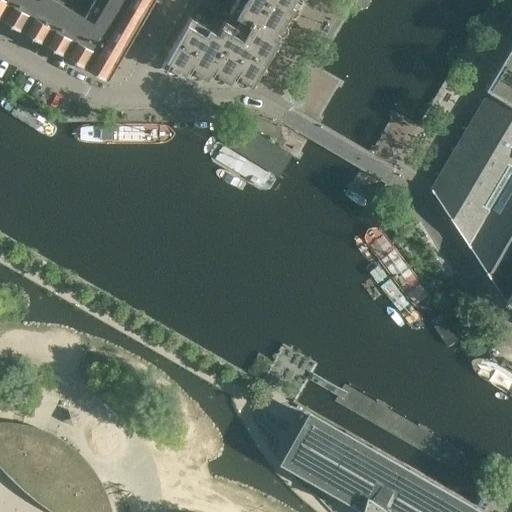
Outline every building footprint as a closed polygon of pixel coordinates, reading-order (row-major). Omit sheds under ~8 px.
[(113,0),(143,17),(152,0),(0,0),(0,16),(106,77),(107,77),(137,26),(94,1),(86,15),(59,0),(113,0)] [(264,65),(279,39),(276,37),(287,20),(252,0),(236,0),(217,33),(190,17),(163,63),(184,75),(188,68),(207,79),(211,71),(229,82),(234,75),(252,86),(260,71),(262,72),(263,72),(264,71),(265,71),(265,70),(266,69),(266,68),(265,67),(265,66),(264,65)] [(252,0),(287,20),(298,0),(252,0)] [(506,301),(511,291),(511,107),(488,93),(431,190),(433,193),(434,192),(468,244),(467,244),(469,247),(470,247),(503,297),(503,298),(505,301),(506,301)] [(0,107),(0,108),(1,109),(27,127),(49,139),(50,139),(52,139),(53,139),(54,138),(55,137),(56,136),(57,135),(58,134),(58,132),(58,131),(58,130),(57,128),(57,127),(34,112),(8,99),(6,99),(5,99),(4,99),(3,99),(1,100),(1,101),(0,101),(0,107)] [(83,117),(87,111),(79,107),(76,113),(83,117)] [(226,142),(281,174),(292,154),(238,122),(226,142)] [(77,142),(79,142),(88,143),(97,145),(106,145),(115,146),(123,146),(132,146),(141,146),(150,146),(159,145),(161,145),(164,144),(166,143),(168,142),(170,141),(172,139),(173,137),(174,135),(173,134),(172,132),(171,130),(169,129),(167,128),(165,127),(163,126),(161,126),(159,126),(132,125),(119,125),(105,125),(78,126),(77,126),(75,126),(74,127),(73,128),(71,129),(71,131),(70,132),(70,134),(70,135),(70,137),(71,138),(72,139),(73,140),(74,141),(76,142),(77,142)] [(390,240),(391,241),(431,306),(433,308),(434,309),(436,311),(438,312),(439,313),(442,313),(444,314),(446,314),(448,314),(449,312),(450,310),(450,308),(450,306),(450,304),(450,302),(450,300),(449,298),(408,231),(407,230),(406,229),(404,228),(402,228),(401,227),(399,228),(397,228),(396,228),(394,229),(393,230),(392,232),(391,233),(390,235),(390,236),(390,238),(390,240)] [(392,275),(393,277),(432,335),(433,336),(434,337),(436,337),(437,337),(438,337),(440,336),(441,336),(442,335),(443,334),(444,332),(444,331),(444,329),(444,328),(405,268),(405,267),(403,266),(402,265),(401,264),(399,264),(398,264),(396,264),(395,265),(394,266),(393,267),(392,268),(391,270),(391,271),(391,273),(391,274),(392,275)] [(483,374),(485,375),(511,390),(511,375),(493,363),(491,362),(489,362),(487,361),(484,361),(482,361),(480,362),(478,363),(478,364),(478,366),(479,368),(480,369),(481,371),(482,372),(483,374)] [(471,511),(429,488),(311,420),(303,434),(302,433),(301,434),(303,436),(298,445),(296,444),(295,445),(296,446),(288,460),(360,501),(356,511),(486,511),(474,505),(471,511)] [(75,463),(72,459),(73,458),(70,455),(66,452),(63,449),(59,447),(58,448),(51,445),(45,441),(38,438),(33,437),(28,435),(23,434),(16,433),(8,432),(3,432),(0,432),(0,461),(2,464),(12,474),(36,496),(57,510),(60,511),(102,511),(102,509),(100,504),(100,502),(98,497),(96,493),(93,486),(90,482),(88,478),(85,474),(82,470),(79,466),(75,463)]
